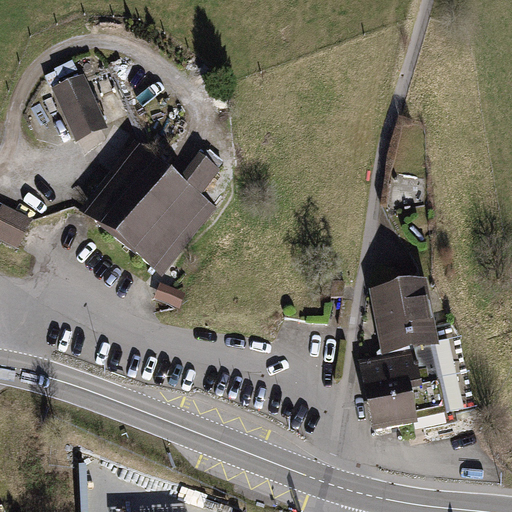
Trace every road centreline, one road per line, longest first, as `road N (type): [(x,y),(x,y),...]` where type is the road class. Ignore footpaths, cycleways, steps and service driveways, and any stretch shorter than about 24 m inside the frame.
road 1 (track): [(427,0),(366,237),(345,381)]
road 2 (secondary): [(330,485),(128,405),(0,366)]
road 3 (secondary): [(482,511),(330,485)]
road 4 (unknown): [(0,173),(78,163),(124,132)]
